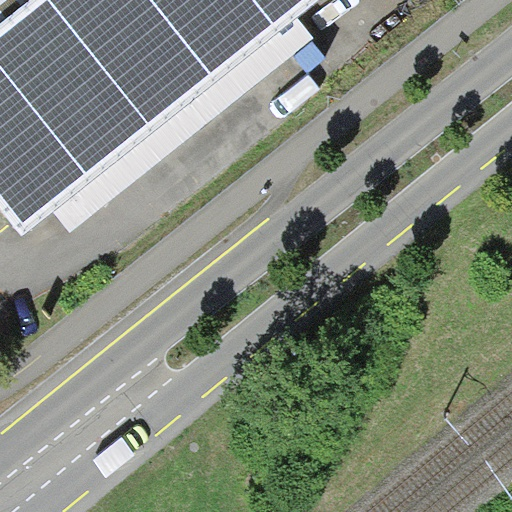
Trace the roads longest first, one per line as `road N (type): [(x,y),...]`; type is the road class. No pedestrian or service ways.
road 1 (primary): [(511,53),(90,387),(0,478)]
road 2 (primary): [(18,511),(97,465),(511,131)]
